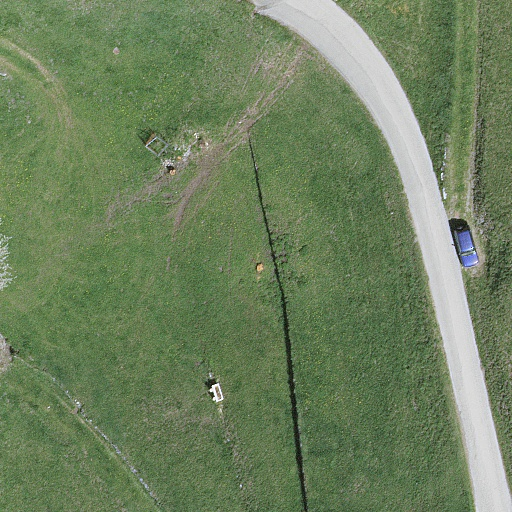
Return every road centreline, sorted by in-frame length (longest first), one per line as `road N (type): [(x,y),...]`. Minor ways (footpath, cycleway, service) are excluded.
road 1 (tertiary): [(493,511),(416,189),(374,98),(320,33),(277,0)]
road 2 (track): [(153,511),(55,403),(0,367)]
